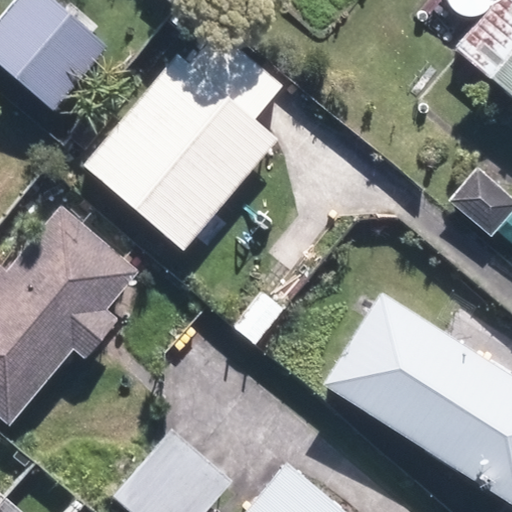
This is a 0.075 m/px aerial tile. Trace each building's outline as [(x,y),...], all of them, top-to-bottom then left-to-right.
[(20,0),(0,24),(0,65),(55,111),(108,47),(51,0),(20,0)] [(511,0),(495,0),(454,48),(511,98),(511,0)] [(421,21),(450,46),(467,28),(438,2),(421,21)] [(81,167),(183,254),(277,141),(255,122),(283,88),(215,31),(187,64),(176,55),(81,167)] [(352,110),(394,142),(413,117),(370,85),(352,110)] [(498,231),(511,243),(511,215),(511,214),(511,202),(478,171),(451,202),(491,238),(498,231)] [(0,420),(9,428),(72,352),(83,363),(117,321),(106,310),(139,271),(58,204),(0,274),(0,420)] [(228,324),(254,347),(284,310),(258,289),(228,324)] [(322,388),(511,507),(511,376),(381,294),(322,388)] [(112,495),(130,511),(209,511),(232,488),(171,431),(112,495)] [(243,511),(343,511),(285,463),(243,511)]
